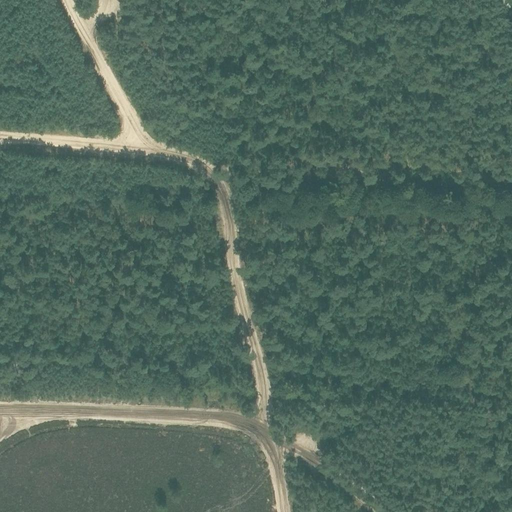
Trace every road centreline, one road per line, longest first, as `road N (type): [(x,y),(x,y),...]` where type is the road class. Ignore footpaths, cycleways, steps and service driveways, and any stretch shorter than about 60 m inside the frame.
road 1 (track): [(0,133),(207,157),(234,206),(273,439)]
road 2 (unknown): [(71,0),(136,125),(138,148)]
